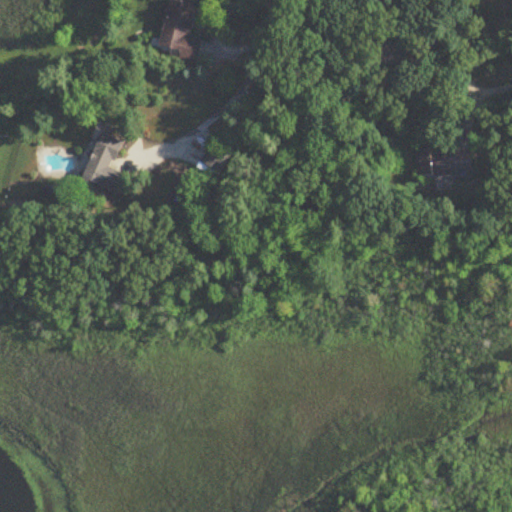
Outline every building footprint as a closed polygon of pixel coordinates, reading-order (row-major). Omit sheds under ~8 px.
[(197,3),(176,0),(170,0),(161,52),(200,59),(203,39),(191,37),(197,3)] [(411,71),(414,47),(386,42),(382,66),(411,71)] [(168,140),(199,117),(183,95),(152,118),(168,140)] [(123,196),(131,176),(114,170),(125,142),(102,134),(81,190),(95,195),(98,187),(123,196)] [(222,174),(235,156),(215,143),(203,162),(222,174)] [(419,150),(420,178),(464,177),(464,172),(475,172),(474,151),(438,152),(438,149),(419,150)]
